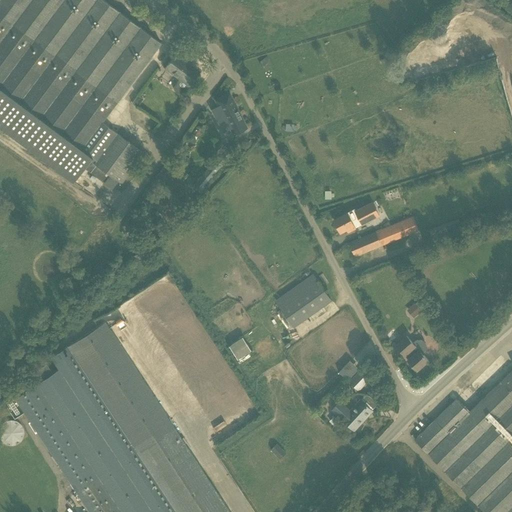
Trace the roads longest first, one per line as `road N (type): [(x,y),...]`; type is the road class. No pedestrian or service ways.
road 1 (unclassified): [(410,412),(228,61)]
road 2 (unknown): [(261,511),(133,328)]
road 3 (track): [(0,382),(119,217)]
road 4 (unclassified): [(119,217),(228,61)]
road 5 (unclassified): [(410,412),(511,326)]
road 6 (unclassified): [(322,511),(410,412)]
